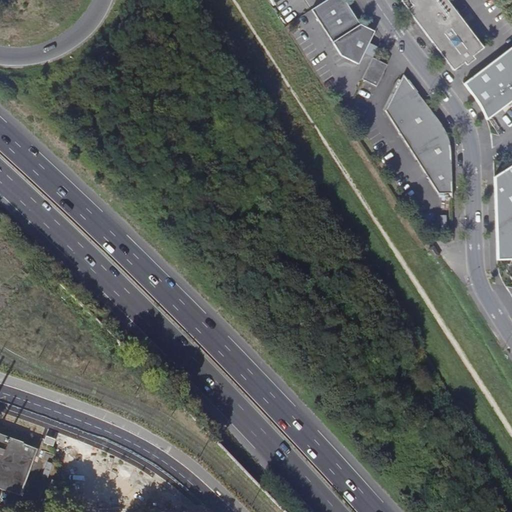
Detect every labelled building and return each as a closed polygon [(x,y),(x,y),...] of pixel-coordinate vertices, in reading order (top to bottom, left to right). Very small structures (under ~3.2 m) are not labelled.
[(375,31),(361,25),(345,0),(326,0),(315,8),(314,7),(311,9),(341,55),(358,63),(364,52),(369,42),(373,35),(375,31)] [(401,0),(408,9),(407,9),(438,49),(449,64),(450,64),(452,63),(455,62),(457,62),(460,60),(462,59),(464,58),(466,56),(468,55),(470,53),(472,51),(473,49),(475,47),(476,44),(478,42),(465,25),(461,21),(445,0),(401,0)] [(450,64),(449,64),(455,70),(465,62),(468,65),(477,59),(474,56),(484,48),(447,0),(445,0),(461,21),(465,25),(478,42),(476,44),(475,47),(473,49),(472,51),(470,53),(468,55),(466,56),(464,58),(462,59),(460,60),(457,62),(455,62),(452,63),(450,64)] [(377,46),(369,42),(364,52),(372,56),(377,46)] [(511,47),(465,84),(476,98),(482,108),(487,120),(511,101),(511,47)] [(382,62),(373,58),(362,79),(377,86),(384,71),(379,68),(382,62)] [(439,194),(453,193),(451,155),(450,143),(448,136),(446,130),(442,124),(437,117),(422,98),(420,99),(412,88),(400,82),(386,110),(439,194)] [(497,260),(511,260),(511,164),(494,176),(497,260)] [(436,248),(432,251),(437,260),(442,257),(436,248)] [(0,434),(0,487),(19,495),(37,449),(0,434)] [(56,439),(46,436),(44,443),(53,446),(56,439)] [(59,482),(52,479),(46,496),(53,498),(59,482)] [(50,509),(53,498),(46,496),(41,511),(50,509)]
